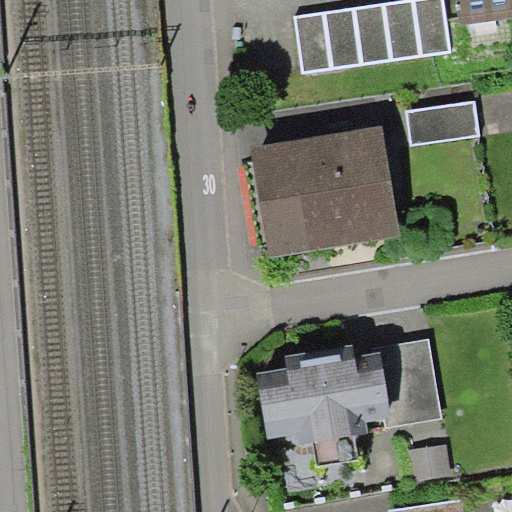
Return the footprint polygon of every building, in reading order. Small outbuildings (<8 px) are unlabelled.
[(443,0),(410,0),(294,16),(301,72),(451,52),(443,0)] [(511,0),(456,0),(460,25),(511,17),(511,0)] [(475,102),(406,111),(411,145),(480,136),(475,102)] [(382,125),(251,146),(267,245),(269,257),(400,236),(382,125)] [(374,348),(374,353),(381,352),(391,416),(384,418),(386,428),(441,419),(428,339),(374,348)] [(287,366),(256,372),(268,438),(298,433),(299,444),(369,432),(367,421),(384,418),(391,416),(381,352),(374,353),(355,356),(353,343),(313,350),(285,355),(287,366)] [(446,444),(409,451),(415,481),(451,475),(446,444)] [(463,511),(461,499),(389,510),(389,511),(463,511)]
